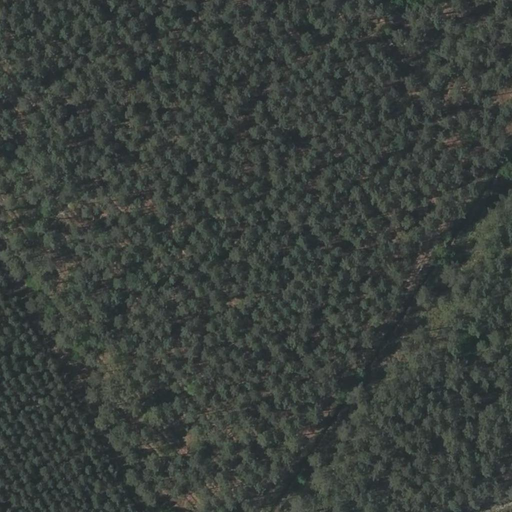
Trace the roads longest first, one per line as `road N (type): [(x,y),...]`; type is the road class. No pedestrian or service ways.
road 1 (track): [(511,176),(289,511)]
road 2 (track): [(159,511),(0,233)]
